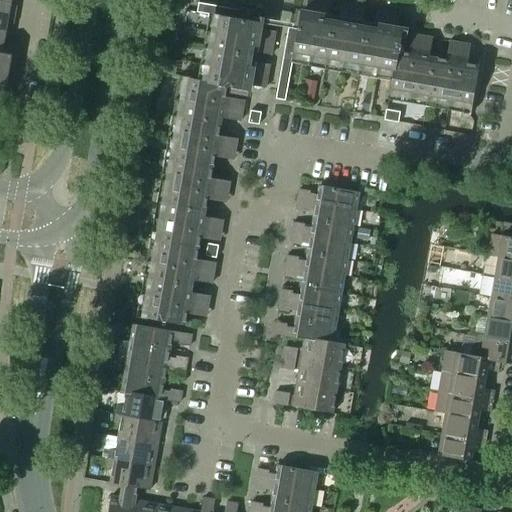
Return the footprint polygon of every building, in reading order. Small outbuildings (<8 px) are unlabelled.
[(10,6),(10,0),(0,0),(0,13),(14,16),(16,7),(10,6)] [(332,2),(321,0),(307,0),(306,9),(330,13),(332,2)] [(244,20),(246,10),(240,9),(240,11),(198,3),(196,13),(217,16),(244,20)] [(363,19),(365,8),(341,4),(340,15),(363,19)] [(396,25),(398,14),(375,10),(373,21),(396,25)] [(13,25),(14,16),(0,13),(0,34),(5,35),(7,24),(13,25)] [(326,62),(333,21),(299,15),(297,30),(293,56),(326,62)] [(251,57),(255,34),(257,23),(244,20),(217,16),(211,50),(251,57)] [(360,68),(367,27),(333,21),(326,62),(360,68)] [(393,74),(397,52),(398,52),(401,34),(367,27),(360,68),(392,73),(393,74)] [(285,101),(293,56),(297,30),(288,28),(275,99),(285,101)] [(271,55),(275,32),(264,30),(260,53),(271,55)] [(3,44),(5,35),(0,34),(0,55),(1,56),(2,50),(8,51),(9,45),(3,44)] [(430,52),(432,39),(416,36),(414,49),(430,52)] [(462,58),(464,45),(449,42),(446,55),(462,58)] [(5,88),(9,66),(15,67),(19,46),(9,45),(8,51),(2,50),(1,56),(0,55),(0,108),(8,109),(11,89),(5,88)] [(245,91),(251,57),(211,50),(206,82),(205,83),(226,87),(226,88),(245,91)] [(434,59),(398,52),(397,52),(393,74),(392,73),(387,100),(425,107),(426,100),(434,59)] [(469,119),(478,66),(434,59),(426,100),(425,107),(424,111),(434,112),(434,108),(460,113),(460,117),(469,119)] [(265,88),(269,65),(258,63),(254,86),(265,88)] [(220,124),(223,108),(226,88),(226,87),(205,83),(206,82),(178,77),(172,116),(220,124)] [(240,122),(242,106),(229,104),(227,119),(240,122)] [(398,123),(400,112),(385,110),(384,120),(398,123)] [(258,125),(261,113),(250,111),(248,123),(258,125)] [(212,168),(218,136),(220,124),(172,116),(168,115),(166,124),(170,125),(165,151),(162,150),(160,159),(212,168)] [(234,155),(237,139),(224,137),(221,153),(234,155)] [(205,211),(208,189),(212,168),(160,159),(159,167),(162,167),(158,194),(154,193),(152,202),(156,203),(205,211)] [(226,197),(229,182),(216,180),(213,195),(226,197)] [(355,210),(358,193),(319,186),(317,197),(309,195),(310,191),(299,189),(297,200),(355,210)] [(352,227),(355,210),(297,200),(295,211),(306,212),(307,208),(315,210),(313,220),(352,227)] [(194,274),(202,224),(205,211),(156,203),(150,239),(146,239),(144,248),(148,249),(145,265),(194,274)] [(220,236),(222,220),(209,218),(207,234),(220,236)] [(349,244),(352,227),(313,220),(311,230),(303,229),(304,225),(293,223),(291,233),(349,244)] [(346,260),(349,244),(291,233),(289,244),(300,245),(301,241),(309,243),(307,253),(346,260)] [(511,238),(491,235),(488,256),(498,258),(511,259),(511,238)] [(216,258),(218,246),(207,244),(205,256),(216,258)] [(344,277),(346,260),(307,253),(305,263),(297,262),(298,258),(287,256),(285,266),(344,277)] [(511,259),(498,258),(494,278),(511,280),(511,259)] [(185,326),(192,281),(194,274),(145,265),(138,308),(134,307),(132,316),(185,326)] [(211,284),(214,268),(201,266),(199,275),(198,282),(211,284)] [(341,293),(344,277),(285,266),(283,277),(294,279),(295,274),(303,276),(301,286),(341,293)] [(511,280),(494,278),(491,297),(511,301),(511,280)] [(338,310),(341,293),(301,286),(299,297),(291,296),(292,291),(281,289),(279,300),(338,310)] [(206,312),(209,296),(196,294),(194,305),(193,310),(206,312)] [(511,301),(491,297),(487,318),(511,322),(511,301)] [(338,310),(279,300),(277,310),(288,312),(289,308),(297,310),(295,320),(335,327),(338,310)] [(511,322),(487,318),(484,338),(511,342),(511,322)] [(332,342),(335,327),(295,320),(293,330),(286,329),(286,324),(275,323),(273,334),(304,339),(332,343),(332,342)] [(189,347),(191,335),(133,325),(130,342),(169,349),(171,339),(179,341),(178,345),(189,347)] [(511,342),(484,338),(483,338),(474,336),(471,356),(499,361),(499,362),(511,364),(511,342)] [(340,368),(344,344),(332,342),(332,343),(304,339),(302,351),(297,351),(297,349),(283,347),(281,358),(340,368)] [(168,359),(169,349),(130,342),(127,359),(185,369),(187,358),(176,356),(175,361),(168,359)] [(497,372),(499,362),(499,361),(471,356),(446,351),(442,372),(484,380),(486,370),(497,372)] [(336,391),(340,368),(281,358),(279,369),(293,371),(294,370),(298,370),(296,383),(336,391)] [(164,382),(165,372),(173,374),(172,378),(183,380),(185,369),(127,359),(124,375),(164,382)] [(483,389),(484,380),(442,372),(438,392),(492,402),(494,391),(483,389)] [(164,382),(124,375),(121,393),(125,394),(165,401),(179,403),(181,391),(170,390),(169,394),(162,392),(164,382)] [(332,414),(336,391),(296,383),(294,396),(289,396),(289,394),(275,391),(273,404),(332,414)] [(490,412),(492,402),(438,392),(435,412),(445,414),(477,420),(479,411),(490,412)] [(161,422),(165,401),(125,394),(123,406),(117,405),(116,414),(161,422)] [(157,444),(161,422),(116,414),(114,423),(120,424),(118,437),(157,444)] [(487,431),(476,429),(477,420),(445,414),(441,434),(485,442),(487,431)] [(483,453),(485,442),(441,434),(437,455),(470,461),(472,451),(483,453)] [(153,467),(157,444),(118,437),(115,451),(109,450),(108,459),(153,467)] [(149,490),(153,467),(108,459),(106,468),(112,469),(110,484),(149,490)] [(312,490),(315,472),(277,465),(275,476),(268,475),(268,471),(257,469),(255,480),(312,490)] [(309,506),(312,490),(255,480),(254,490),(265,492),(265,488),(273,489),(271,499),(309,506)] [(131,511),(134,501),(111,497),(107,511),(131,511)] [(208,511),(213,511),(214,500),(203,498),(200,511),(208,511)] [(307,511),(309,506),(271,499),(269,509),(262,508),(263,504),(252,502),(249,511),(307,511)] [(154,511),(156,505),(134,501),(131,511),(154,511)] [(236,511),(238,504),(226,502),(224,511),(236,511)]
